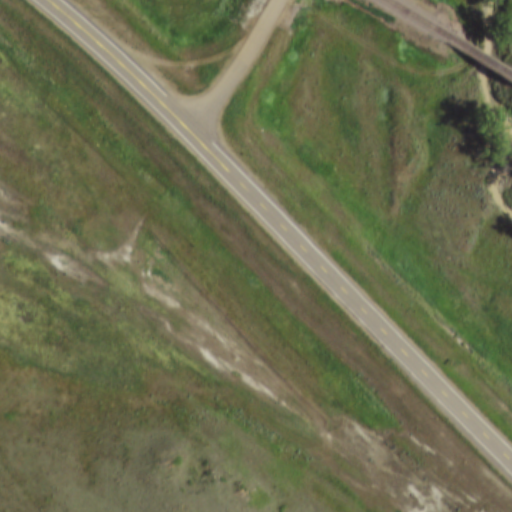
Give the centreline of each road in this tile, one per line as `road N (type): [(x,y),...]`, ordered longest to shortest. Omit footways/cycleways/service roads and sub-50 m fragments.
road 1 (primary): [(511,455),(194,133),(48,0)]
road 2 (residential): [(273,0),(194,133)]
